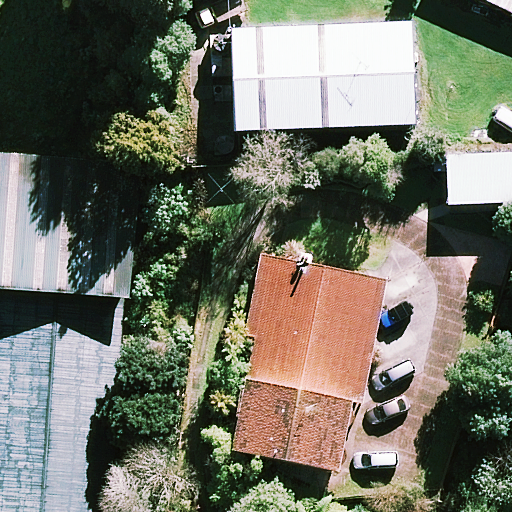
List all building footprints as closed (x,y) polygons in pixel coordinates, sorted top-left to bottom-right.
[(511,0),(476,0),(511,17),(511,0)] [(420,134),(417,34),(236,40),(240,141),(420,134)] [(511,137),(447,140),(450,198),(511,195),(511,137)] [(0,297),(133,302),(138,172),(0,166),(0,297)] [(315,272),(266,265),(239,466),(350,480),(359,409),(369,410),(385,288),(314,279),(315,272)] [(108,511),(119,316),(0,309),(0,511),(108,511)]
